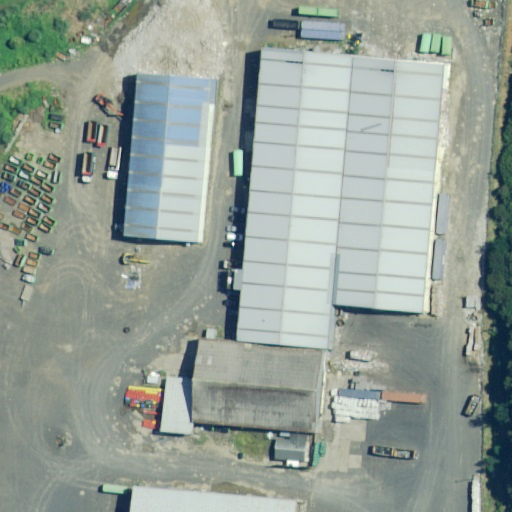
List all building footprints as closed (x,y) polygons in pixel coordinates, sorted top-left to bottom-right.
[(325,352),(344,60),(250,54),(231,346),(325,352)] [(425,317),(442,67),(344,60),(327,311),(425,317)] [(192,250),(203,82),(129,77),(118,245),(192,250)] [(326,390),(165,378),(160,443),(190,445),(191,432),(322,441),(326,390)] [(463,389),(453,388),(451,428),(460,428),(463,389)] [(287,511),(288,510),(125,499),(124,511),(287,511)]
